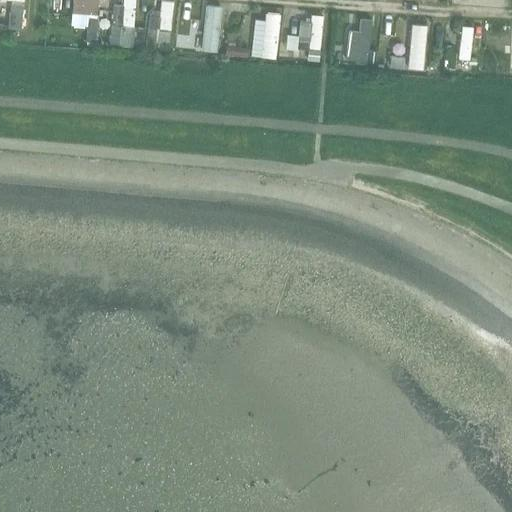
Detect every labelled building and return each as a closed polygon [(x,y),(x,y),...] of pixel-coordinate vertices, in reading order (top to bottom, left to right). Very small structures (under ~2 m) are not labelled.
[(38,27),(39,0),(24,0),(23,27),(38,27)] [(86,0),(86,8),(80,7),(79,20),(101,21),(102,5),(112,6),(112,0),(86,0)] [(131,0),(130,38),(149,39),(150,0),(131,0)] [(187,47),(185,0),(173,0),(174,23),(162,23),(163,47),(187,47)] [(197,29),(221,31),(223,0),(211,0),(210,13),(198,12),(197,29)] [(237,13),(235,0),(230,0),(224,1),(225,15),(237,13)] [(294,53),(296,9),(269,8),(268,53),(294,53)] [(405,64),(441,66),(444,17),(426,16),(425,50),(405,49),(405,64)] [(476,18),(474,62),(488,63),(489,18),(476,18)] [(390,22),(363,21),(362,55),(389,56),(390,22)] [(302,27),(299,43),(313,45),(316,29),(302,27)] [(241,50),(265,51),(265,40),(241,40),(241,50)] [(499,65),(508,65),(507,46),(499,46),(499,65)]
